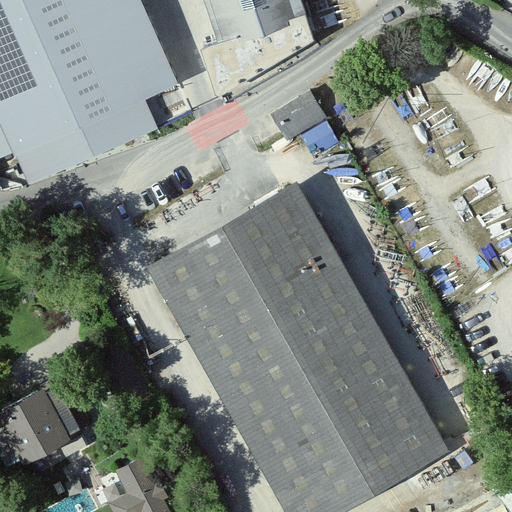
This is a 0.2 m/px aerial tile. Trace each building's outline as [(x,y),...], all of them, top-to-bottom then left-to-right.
[(0,0),(0,172),(31,179),(133,145),(126,125),(173,109),(180,127),(204,115),(169,0),(139,0),(140,2),(108,14),(104,0),(0,0)] [(206,0),(219,37),(203,43),(219,88),(310,34),(299,0),(206,0)] [(324,111),(309,87),(272,109),(288,134),(324,111)] [(315,511),(445,438),(291,170),(260,187),(145,253),(293,511),(315,511)] [(113,359),(101,365),(117,394),(130,387),(138,402),(152,395),(120,337),(105,345),(113,359)] [(53,378),(0,405),(0,435),(10,454),(75,421),(53,378)] [(139,454),(117,466),(129,489),(110,499),(116,511),(135,511),(140,509),(141,511),(170,511),(161,495),(165,492),(158,479),(154,481),(139,454)]
